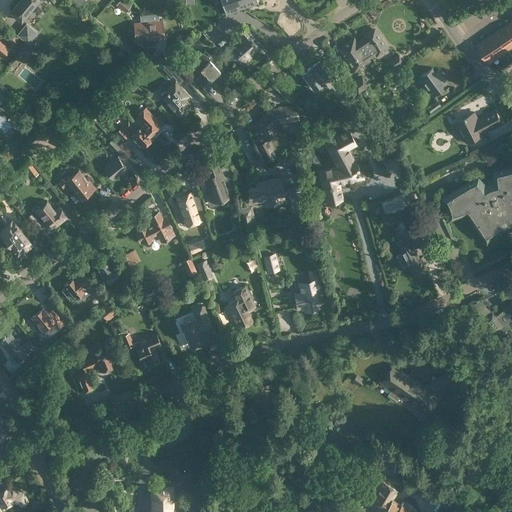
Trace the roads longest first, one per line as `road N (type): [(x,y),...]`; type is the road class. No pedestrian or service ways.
road 1 (residential): [(39,432),(177,377),(398,315),(511,260)]
road 2 (residential): [(0,298),(358,0)]
